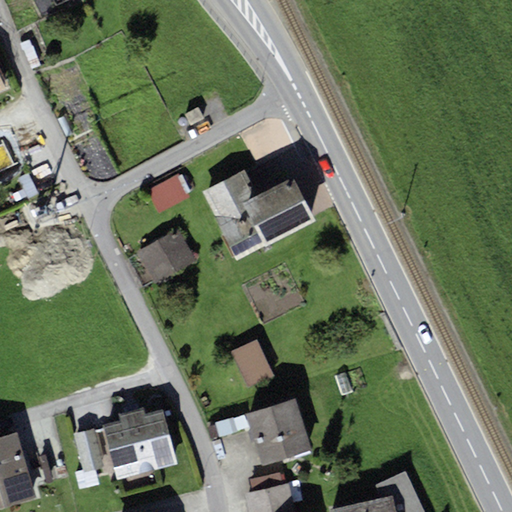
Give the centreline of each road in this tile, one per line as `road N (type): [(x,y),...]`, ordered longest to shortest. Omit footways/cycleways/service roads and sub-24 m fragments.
road 1 (primary): [(502,511),(293,91)]
road 2 (residential): [(88,204),(194,430),(220,511)]
road 3 (residential): [(293,91),(88,204)]
road 4 (residential): [(88,204),(0,3)]
road 5 (unknown): [(168,373),(7,421)]
road 6 (unknown): [(210,471),(93,511)]
